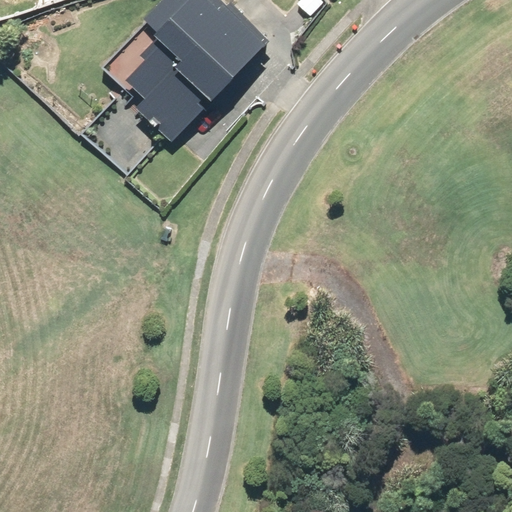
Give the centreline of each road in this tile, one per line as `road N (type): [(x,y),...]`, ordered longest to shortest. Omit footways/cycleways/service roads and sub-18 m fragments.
road 1 (residential): [(192,511),(229,278),(267,188),(306,126),(431,0)]
road 2 (track): [(229,278),(315,269),(368,304),(417,418),(494,467)]
